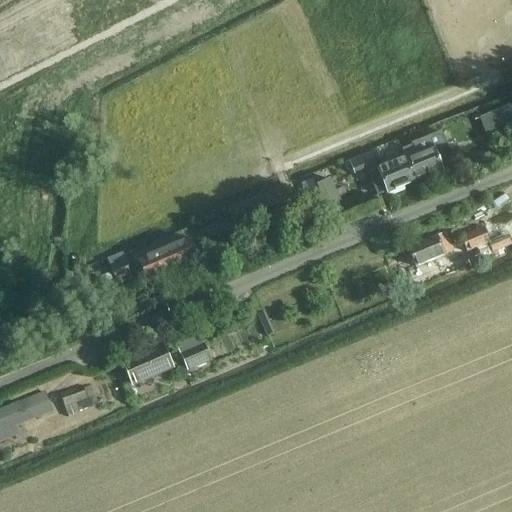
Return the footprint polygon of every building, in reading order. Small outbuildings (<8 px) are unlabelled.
[(488,131),(511,121),(511,108),(496,115),(481,120),(488,131)] [(401,151),(405,160),(415,183),(442,172),(440,168),(452,162),(441,133),(411,145),(412,147),(401,151)] [(415,183),(405,160),(377,171),(378,172),(368,176),(377,197),(386,193),(387,195),(415,183)] [(316,185),(318,189),(326,207),(339,202),(329,180),(316,185)] [(228,229),(290,206),(282,187),(221,211),(228,229)] [(493,227),(491,223),(474,230),(475,232),(459,238),(465,253),(475,249),(477,253),(491,247),(492,251),(509,244),(500,224),(493,227)] [(452,251),(444,233),(435,237),(435,236),(406,248),(414,267),(443,256),(443,254),(452,251)] [(147,281),(197,259),(189,239),(138,261),(147,281)] [(348,269),(359,295),(403,277),(393,251),(348,269)] [(132,274),(127,262),(110,268),(115,281),(132,274)] [(274,335),(264,312),(257,315),(266,338),(274,335)] [(186,373),(211,362),(203,343),(178,353),(186,373)] [(170,368),(161,347),(123,364),(132,384),(170,368)] [(82,386),(59,395),(67,417),(96,405),(93,397),(90,387),(83,389),(82,386)] [(44,393),(18,404),(0,410),(0,442),(3,441),(17,435),(14,429),(26,424),(25,422),(51,412),(44,393)]
